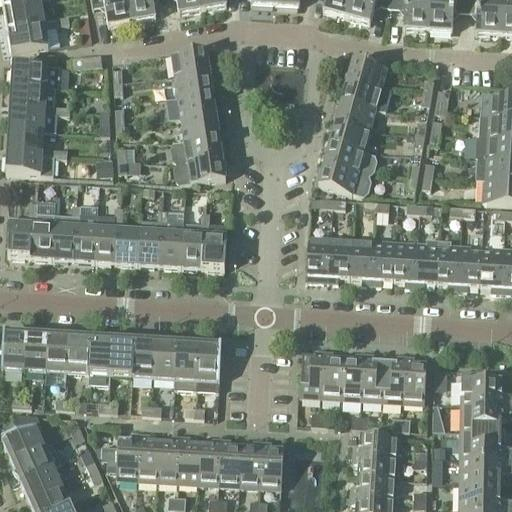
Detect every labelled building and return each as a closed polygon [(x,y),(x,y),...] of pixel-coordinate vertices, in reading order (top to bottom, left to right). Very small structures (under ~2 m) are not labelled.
[(1,0),(3,14),(40,8),(50,6),(49,0),(1,0)] [(108,30),(132,26),(127,0),(90,0),(93,14),(105,12),(108,30)] [(152,3),(164,1),(163,0),(127,0),(132,26),(156,22),(152,3)] [(175,0),(179,18),(203,14),(200,0),(163,0),(164,1),(172,0),(175,0)] [(200,0),(203,14),(227,10),(225,0),(200,0)] [(251,0),(251,8),(275,10),(275,0),(251,0)] [(275,0),(275,10),(299,11),(299,0),(275,0)] [(326,0),(323,15),(347,22),(352,0),(326,0)] [(374,10),(390,14),(392,0),(352,0),(347,22),(369,28),(374,10)] [(403,34),(428,35),(430,0),(392,0),(390,14),(405,15),(403,34)] [(453,18),(465,19),(466,0),(430,0),(428,35),(452,36),(453,18)] [(475,38),(500,39),(502,0),(466,0),(465,19),(476,19),(475,38)] [(511,0),(502,0),(500,39),(511,40),(511,0)] [(3,14),(7,36),(44,30),(45,33),(57,31),(55,23),(43,25),(40,8),(3,14)] [(55,23),(57,31),(69,29),(68,21),(55,23)] [(44,30),(7,36),(11,59),(48,53),(45,33),(44,30)] [(171,60),(175,83),(210,77),(206,55),(171,60)] [(71,63),(72,75),(102,72),(101,60),(71,63)] [(353,64),(347,86),(380,96),(387,73),(353,64)] [(12,69),(11,92),(55,94),(55,95),(59,95),(60,73),(47,72),(47,71),(12,69)] [(113,76),(113,88),(122,87),(122,75),(113,76)] [(175,83),(178,104),(213,99),(210,77),(175,83)] [(424,85),(422,98),(431,99),(433,86),(424,85)] [(347,86),(341,107),(375,116),(386,117),(391,97),(380,96),(347,86)] [(122,87),(113,88),(114,101),(123,100),(122,87)] [(11,92),(10,112),(44,114),(44,119),(56,119),(57,111),(54,111),(55,95),(55,94),(11,92)] [(434,118),(445,120),(449,97),(438,95),(434,118)] [(431,99),(422,98),(420,110),(429,111),(431,99)] [(492,109),(492,122),(511,122),(511,99),(488,98),(488,109),(492,109)] [(169,126),(181,126),(181,125),(216,120),(213,99),(178,104),(178,105),(166,105),(169,126)] [(341,107),(335,127),(369,137),(375,116),(341,107)] [(56,119),(57,119),(69,120),(69,112),(57,111),(56,119)] [(10,112),(8,135),(43,137),(56,138),(57,119),(56,119),(44,119),(44,114),(10,112)] [(115,116),(115,128),(125,127),(124,115),(115,116)] [(181,125),(181,126),(184,147),(219,142),(216,120),(181,125)] [(480,122),(479,142),(511,144),(511,122),(492,122),(480,122)] [(433,125),(431,139),(439,140),(441,127),(433,125)] [(125,127),(115,128),(116,141),(126,140),(125,127)] [(335,127),(329,148),(363,158),(369,137),(335,127)] [(417,127),(415,140),(424,141),(426,128),(417,127)] [(8,135),(7,156),(42,158),(42,162),(54,163),(54,154),(42,154),(43,137),(8,135)] [(439,140),(431,139),(429,150),(437,151),(439,140)] [(424,141),(415,140),(413,152),(422,153),(424,141)] [(172,165),(177,170),(222,163),(219,142),(184,147),(173,149),(170,155),(172,165)] [(475,164),(478,164),(511,166),(511,144),(479,142),(479,143),(476,143),(475,164)] [(329,148),(323,169),(369,182),(374,178),(377,168),(375,162),(363,158),(329,148)] [(54,163),(55,163),(66,163),(67,155),(54,154),(54,163)] [(117,155),(118,167),(127,167),(126,154),(117,155)] [(42,158),(7,156),(5,178),(54,181),(55,163),(54,163),(42,162),(42,158)] [(222,163),(177,170),(173,176),(175,187),(179,191),(226,184),(222,163)] [(476,186),(483,187),(483,186),(511,187),(511,166),(478,164),(476,186)] [(116,182),(115,165),(98,166),(99,183),(116,182)] [(127,167),(118,167),(118,181),(128,180),(127,167)] [(369,182),(323,169),(318,190),(351,199),(364,203),(369,199),(372,188),(369,182)] [(426,169),(424,181),(433,183),(435,171),(426,169)] [(410,170),(408,182),(418,183),(420,171),(410,170)] [(433,183),(424,181),(422,194),(431,196),(433,183)] [(418,183),(408,182),(406,195),(415,196),(418,183)] [(511,187),(483,186),(483,187),(482,207),(511,209),(511,187)] [(35,200),(36,189),(28,188),(28,200),(35,200)] [(320,212),(333,213),(333,205),(321,204),(320,212)] [(333,205),(333,213),(345,214),(345,205),(333,205)] [(29,207),(28,219),(37,219),(37,208),(29,207)] [(364,216),(376,217),(377,208),(364,207),(364,216)] [(377,208),(376,217),(389,218),(389,209),(377,208)] [(79,222),(80,219),(80,211),(72,210),(72,221),(79,222)] [(407,219),(419,220),(420,211),(407,210),(407,219)] [(420,211),(419,220),(432,220),(433,212),(420,211)] [(115,223),(123,224),(124,214),(116,213),(115,223)] [(450,221),(462,222),(463,213),(450,213),(450,221)] [(463,213),(462,222),(475,223),(476,215),(463,213)] [(492,223),(505,224),(506,215),(493,215),(492,223)] [(158,227),(166,227),(166,216),(158,216),(158,227)] [(201,229),(209,230),(209,229),(210,219),(202,218),(201,229)] [(8,262),(30,264),(32,229),(36,229),(37,220),(37,219),(28,219),(28,224),(10,223),(8,262)] [(95,268),(97,232),(98,220),(80,219),(79,222),(79,231),(75,231),(73,266),(95,268)] [(30,264),(51,265),(54,230),(54,221),(37,220),(36,229),(32,229),(30,264)] [(51,265),(73,266),(75,231),(79,231),(79,222),(72,221),(71,231),(54,230),(51,265)] [(95,268),(116,269),(118,234),(122,234),(123,224),(115,223),(114,233),(97,232),(95,268)] [(137,270),(159,272),(161,236),(165,237),(166,228),(166,227),(158,227),(158,228),(141,227),(140,235),(137,270)] [(159,272),(181,273),(183,238),(184,238),(184,229),(166,228),(165,237),(161,236),(159,272)] [(181,273),(202,274),(204,239),(208,240),(209,230),(201,229),(200,239),(184,238),(183,238),(181,273)] [(204,239),(202,274),(224,276),(227,230),(209,229),(209,230),(208,240),(204,239)] [(116,269),(137,270),(140,235),(122,234),(118,234),(116,269)] [(361,289),(371,290),(374,246),(363,245),(363,249),(352,249),(350,284),(361,285),(361,289)] [(424,288),(436,289),(439,246),(427,245),(427,249),(417,248),(414,292),(423,293),(424,288)] [(305,286),(328,287),(331,247),(308,246),(305,286)] [(381,286),(393,287),(396,247),(374,246),(371,290),(381,290),(381,286)] [(447,294),(457,295),(460,251),(451,250),(452,247),(439,246),(436,289),(447,290),(447,294)] [(337,283),(350,284),(352,249),(331,247),(328,287),(337,288),(337,283)] [(404,292),(414,292),(417,248),(396,247),(393,287),(404,287),(404,292)] [(467,291),(479,292),(482,257),(471,256),(471,251),(460,251),(457,295),(467,296),(467,291)] [(490,297),(501,298),(504,253),(493,253),(493,257),(482,257),(479,292),(491,293),(490,297)] [(511,253),(504,253),(501,298),(511,298),(511,253)] [(3,374),(24,376),(26,339),(5,338),(3,338),(2,356),(0,356),(0,379),(3,380),(3,374)] [(24,376),(46,377),(48,341),(26,339),(24,376)] [(46,377),(67,378),(69,342),(48,341),(46,377)] [(67,378),(89,380),(91,344),(69,342),(67,378)] [(89,380),(110,381),(113,345),(91,344),(89,380)] [(110,381),(132,382),(134,346),(113,345),(110,381)] [(132,382),(154,384),(156,348),(134,346),(132,382)] [(154,384),(175,385),(177,349),(156,348),(154,384)] [(175,395),(196,397),(199,350),(177,349),(175,385),(175,395)] [(199,350),(196,397),(219,398),(220,388),(222,351),(220,351),(219,352),(199,350)] [(299,403),(321,404),(324,358),(314,358),(314,363),(302,362),(299,403)] [(321,404),(342,405),(344,365),(332,364),(332,359),(324,358),(321,404)] [(342,405),(362,407),(365,361),(355,360),(355,365),(344,365),(342,405)] [(362,407),(382,408),(385,367),(373,367),(373,361),(365,361),(362,407)] [(382,408),(403,409),(406,363),(396,363),(395,368),(385,367),(382,408)] [(406,363),(403,409),(423,410),(426,370),(414,369),(414,364),(406,363)] [(434,376),(433,396),(446,397),(447,377),(434,376)] [(461,377),(461,411),(511,411),(511,398),(501,398),(501,384),(494,384),(494,377),(461,377)] [(12,412),(22,413),(22,403),(12,402),(12,412)] [(22,403),(22,413),(31,413),(32,404),(22,403)] [(55,415),(65,415),(65,406),(55,405),(55,415)] [(65,406),(65,415),(74,416),(74,406),(65,406)] [(98,417),(108,418),(109,408),(98,408),(98,417)] [(109,408),(108,418),(117,418),(117,409),(109,408)] [(141,420),(151,421),(152,411),(141,410),(141,420)] [(152,411),(151,421),(160,421),(161,412),(152,411)] [(511,411),(461,411),(460,437),(501,438),(501,424),(511,424),(511,411)] [(184,423),(194,423),(195,414),(185,413),(184,423)] [(195,414),(194,423),(204,424),(204,414),(195,414)] [(310,431),(320,432),(320,420),(310,419),(310,431)] [(3,448),(11,467),(44,452),(36,433),(41,431),(37,422),(11,420),(19,438),(1,446),(2,449),(3,448)] [(320,420),(320,432),(327,432),(328,420),(320,420)] [(351,434),(360,434),(361,422),(352,421),(351,434)] [(361,422),(360,434),(368,435),(369,423),(361,422)] [(391,436),(401,437),(402,425),(392,424),(391,436)] [(402,425),(401,437),(409,438),(410,425),(402,425)] [(68,432),(72,440),(81,436),(78,428),(68,432)] [(81,436),(72,440),(76,450),(86,446),(81,436)] [(460,437),(460,464),(511,464),(511,451),(500,451),(501,438),(460,437)] [(117,486),(137,487),(140,441),(131,440),(130,446),(119,445),(119,453),(103,452),(102,467),(107,467),(107,479),(117,479),(117,486)] [(137,487),(158,488),(160,447),(149,447),(149,442),(140,441),(137,487)] [(353,452),(353,461),(399,464),(400,443),(359,441),(359,453),(353,452)] [(158,488),(178,489),(181,444),(171,443),(171,448),(160,447),(158,488)] [(178,489),(199,491),(201,450),(189,449),(189,444),(181,444),(178,489)] [(199,491),(219,492),(222,446),(212,445),(212,451),(201,450),(199,491)] [(219,492),(239,493),(242,453),(230,452),(231,446),(222,446),(219,492)] [(239,493),(260,494),(262,448),(253,448),(253,453),(242,453),(239,493)] [(262,448),(260,494),(281,496),(284,455),(271,454),(271,449),(262,448)] [(11,467),(20,487),(53,472),(44,452),(11,467)] [(446,452),(434,452),(434,463),(446,463),(446,452)] [(414,457),(414,465),(427,466),(427,457),(414,457)] [(358,471),(357,482),(398,484),(399,464),(353,461),(352,471),(358,471)] [(511,464),(460,464),(459,490),(500,491),(500,477),(511,477),(511,464)] [(427,466),(414,465),(414,474),(427,475),(427,466)] [(86,471),(89,479),(99,475),(95,467),(86,471)] [(20,487),(29,506),(62,492),(53,472),(20,487)] [(99,475),(89,479),(94,489),(103,485),(99,475)] [(351,493),(350,502),(397,505),(398,484),(357,482),(356,494),(351,493)] [(432,482),(432,490),(443,490),(443,482),(432,482)] [(459,490),(459,511),(511,511),(511,504),(500,504),(500,491),(459,490)] [(29,506),(31,511),(69,511),(71,511),(62,492),(29,506)] [(414,498),(414,506),(427,507),(427,498),(414,498)] [(168,511),(177,511),(178,503),(169,502),(168,511)] [(396,511),(397,505),(350,502),(350,511),(355,511),(396,511)] [(178,503),(177,511),(185,511),(186,503),(178,503)]
